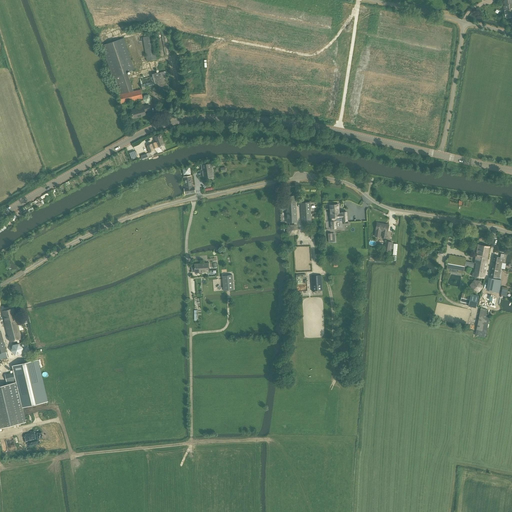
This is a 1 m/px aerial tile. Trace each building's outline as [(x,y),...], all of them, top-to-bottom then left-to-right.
[(511,0),(502,0),(506,18),(511,16),(511,0)] [(146,61),(156,60),(153,36),(142,37),(146,61)] [(142,99),(141,90),(133,91),(127,73),(134,70),(124,38),(102,46),(119,95),(121,104),(142,99)] [(152,76),(140,79),(142,90),(155,87),(159,86),(160,94),(168,93),(166,85),(168,85),(165,71),(152,74),(152,76)] [(149,94),(145,95),(143,100),(147,103),(151,102),(152,97),(149,94)] [(149,105),(131,110),(134,118),(146,115),(145,112),(150,110),(149,105)] [(164,145),(160,134),(155,137),(157,142),(152,144),(153,149),(156,148),(164,145)] [(213,177),(211,163),(201,165),(203,178),(213,177)] [(192,187),(191,176),(183,177),(185,188),(184,188),(185,194),(195,192),(194,187),(192,187)] [(287,223),(297,222),(295,196),(285,197),(285,205),(280,206),(280,210),(286,210),(287,223)] [(302,225),(311,224),(310,203),(301,203),(302,225)] [(338,205),(330,205),(330,212),(330,214),(330,217),(330,218),(331,218),(331,222),(331,229),(336,228),(335,222),(335,221),(342,220),(342,221),(347,221),(347,212),(342,212),(342,214),(339,214),(338,205)] [(377,223),(375,233),(387,235),(387,238),(392,239),(394,227),(389,226),(389,227),(387,227),(387,225),(377,223)] [(295,235),(298,230),(295,225),(289,225),(286,230),(289,235),(295,235)] [(478,245),(475,258),(476,257),(476,259),(476,262),(476,263),(476,265),(465,262),(466,258),(449,255),(447,267),(450,268),(449,272),(456,273),(457,269),(463,270),(464,266),(477,268),(475,277),(472,276),(472,275),(472,276),(484,278),(489,247),(478,245)] [(503,263),(504,258),(500,258),(493,256),(490,277),(499,278),(501,263),(503,263)] [(202,273),(209,272),(208,263),(194,264),(194,267),(191,267),(191,272),(194,272),(195,273),(199,273),(199,274),(200,274),(202,274),(202,273)] [(232,275),(222,276),(223,291),(234,290),(233,275),(232,275)] [(312,291),(322,291),(321,275),(311,276),(312,291)] [(499,293),(501,280),(489,278),(486,291),(499,293)] [(481,287),(481,285),(481,284),(481,283),(480,282),(479,281),(478,280),(477,279),(476,279),(474,279),(473,279),(472,279),(470,280),(469,281),(469,282),(468,283),(468,284),(467,286),(468,287),(468,288),(469,289),(470,290),(471,291),(472,292),(473,292),(474,292),(476,292),(477,292),(478,291),(479,290),(480,289),(481,288),(481,287)] [(476,307),(478,297),(462,293),(459,304),(476,307)] [(476,331),(475,335),(477,336),(478,336),(485,338),(488,323),(489,321),(489,320),(490,315),(486,314),(487,310),(486,309),(487,306),(488,306),(490,296),(484,294),(480,308),(478,318),(476,331)] [(26,318),(17,320),(14,309),(2,311),(10,342),(21,339),(18,326),(27,323),(26,318)] [(10,352),(21,355),(23,346),(12,343),(10,352)] [(7,385),(0,386),(0,427),(25,422),(22,407),(48,401),(38,361),(22,364),(12,367),(12,368),(13,372),(5,374),(5,375),(7,383),(7,385)]
